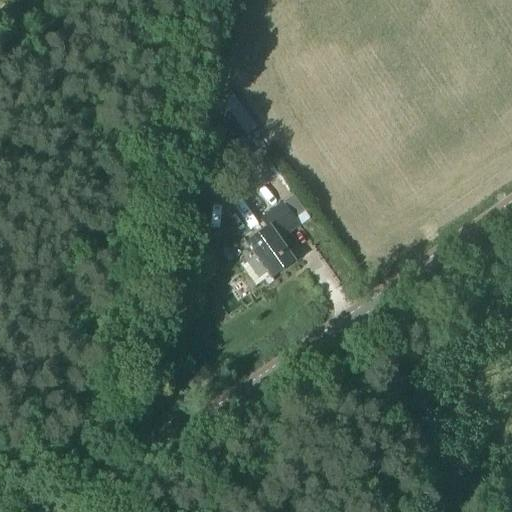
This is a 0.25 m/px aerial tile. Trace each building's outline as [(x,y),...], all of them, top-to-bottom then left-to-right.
[(220,130),(231,146),(255,129),(229,92),(220,130)] [(259,135),(247,144),(260,162),(272,154),(259,135)] [(270,280),(292,263),(277,241),(298,226),(282,204),(260,220),(267,229),(245,245),(270,280)] [(240,238),(240,239),(257,226),(252,218),(247,221),(238,208),(225,218),(240,238)] [(309,235),(320,229),(314,217),(303,222),(309,235)] [(284,288),(303,270),(295,262),(277,280),(284,288)] [(185,325),(187,312),(179,310),(176,323),(185,325)]
